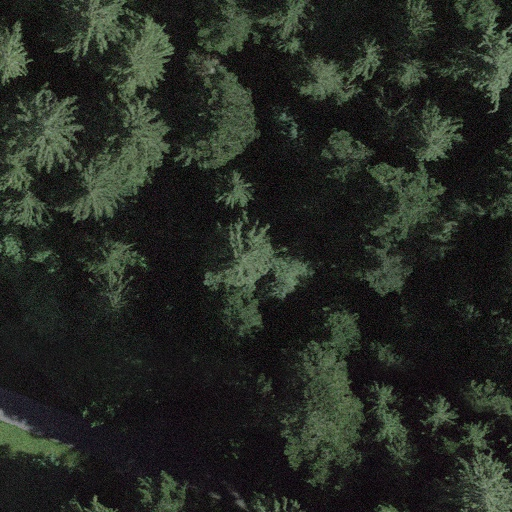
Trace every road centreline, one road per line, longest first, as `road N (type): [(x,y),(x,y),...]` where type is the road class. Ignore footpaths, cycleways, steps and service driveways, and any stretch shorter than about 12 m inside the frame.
road 1 (track): [(137,511),(155,458),(168,350),(188,0)]
road 2 (track): [(283,511),(0,398)]
